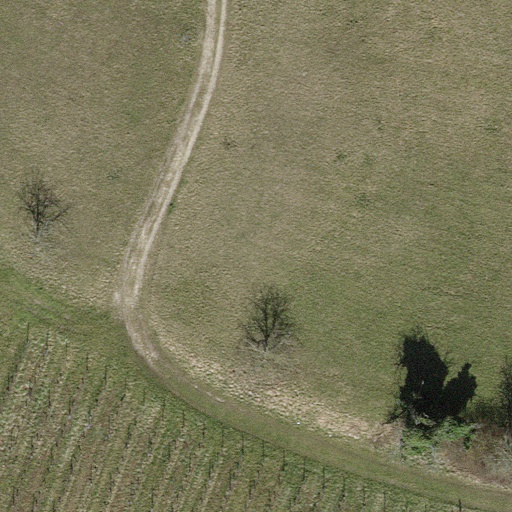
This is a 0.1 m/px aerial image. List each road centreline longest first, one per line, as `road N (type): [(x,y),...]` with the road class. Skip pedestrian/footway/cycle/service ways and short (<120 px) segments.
road 1 (track): [(221,0),(218,65),(139,255),(131,320),(149,361)]
road 2 (track): [(445,511),(190,401),(149,361)]
